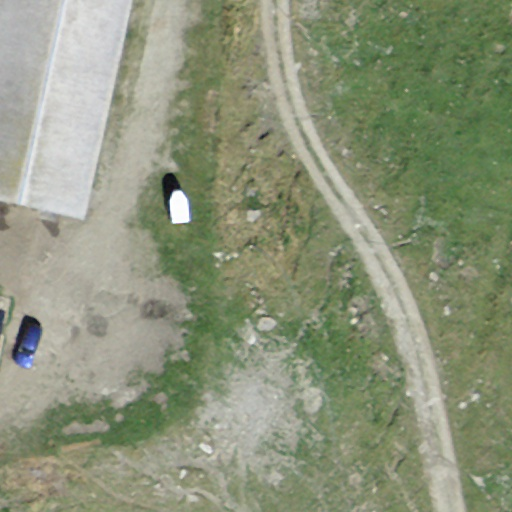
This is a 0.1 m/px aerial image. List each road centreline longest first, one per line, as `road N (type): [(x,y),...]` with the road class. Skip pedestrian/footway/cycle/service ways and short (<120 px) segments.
road 1 (track): [(274,0),(291,111),(386,276),(411,339),(452,511)]
road 2 (track): [(166,0),(92,321),(47,399)]
